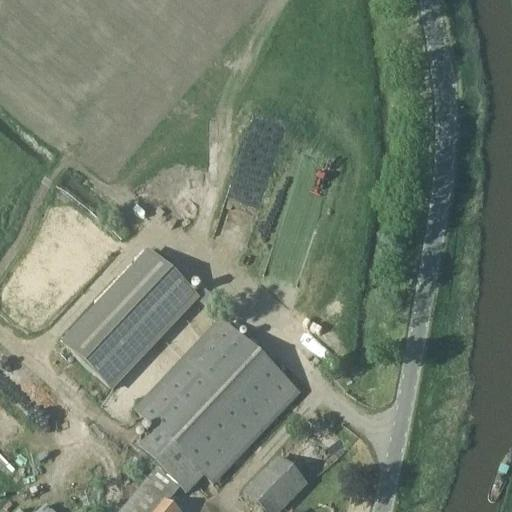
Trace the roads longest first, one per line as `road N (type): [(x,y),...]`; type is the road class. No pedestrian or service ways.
road 1 (tertiary): [(430,0),(444,145),(385,511)]
road 2 (track): [(0,333),(121,438),(135,468),(116,511)]
road 3 (track): [(0,270),(62,162)]
